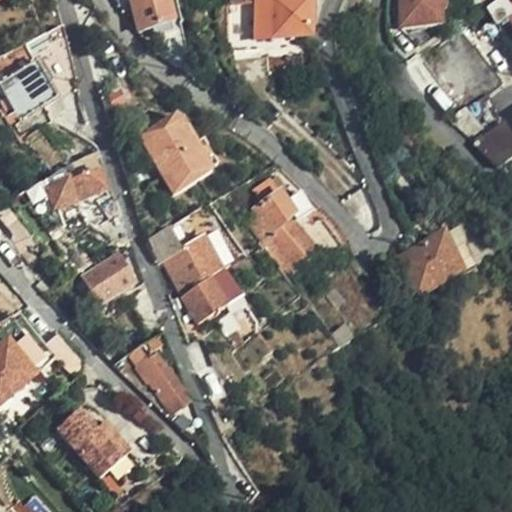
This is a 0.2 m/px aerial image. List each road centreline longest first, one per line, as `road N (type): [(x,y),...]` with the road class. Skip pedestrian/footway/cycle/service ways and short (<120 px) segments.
road 1 (residential): [(0,256),(207,481),(227,490),(146,267),(68,0)]
road 2 (residential): [(102,0),(139,52),(273,148),(368,241),(385,244),(391,232),(326,48),(335,0)]
road 3 (residential): [(379,0),(375,32),(422,102),(511,187)]
